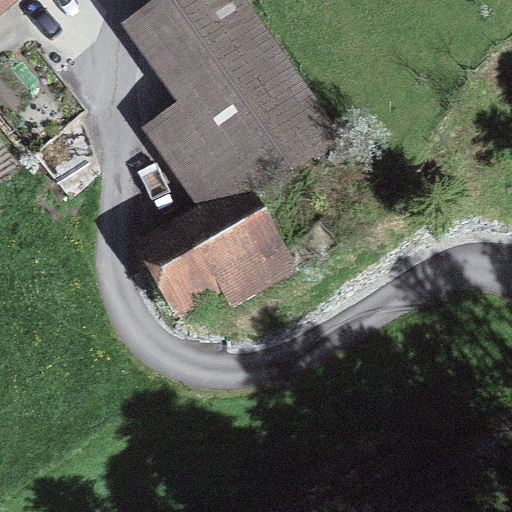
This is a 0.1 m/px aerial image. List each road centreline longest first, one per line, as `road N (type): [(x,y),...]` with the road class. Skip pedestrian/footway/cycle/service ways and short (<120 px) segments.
road 1 (track): [(134,0),(122,48),(124,256),(135,309),(151,329),(173,346),(223,361),(340,344),(437,311),(493,307),(511,315)]
road 2 (track): [(511,434),(401,511)]
